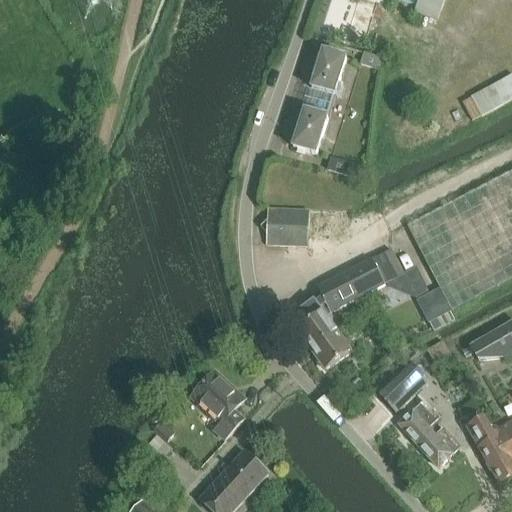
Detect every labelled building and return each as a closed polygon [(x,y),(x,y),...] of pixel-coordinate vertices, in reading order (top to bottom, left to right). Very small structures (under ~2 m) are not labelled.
[(359,0),(348,40),(368,46),(380,3),(367,0),(359,0)] [(421,0),(416,20),(440,27),(447,0),(421,0)] [(312,91),(336,98),(347,61),(324,54),(312,91)] [(362,67),(380,74),(382,61),(366,55),(362,67)] [(511,77),(471,99),(481,118),(511,101),(511,77)] [(294,150),(317,158),(329,121),(305,113),(294,150)] [(328,172),(358,181),(361,168),(332,160),(328,172)] [(511,174),(385,241),(430,326),(511,283),(511,174)] [(266,250),(346,253),(348,215),(268,212),(266,250)] [(319,290),(323,298),(333,316),(400,281),(386,256),(371,263),(319,290)] [(295,316),(305,329),(298,334),(300,338),(300,340),(302,344),(305,344),(312,354),(338,335),(326,319),(333,316),(323,298),(316,302),(315,302),(295,316)] [(511,326),(472,350),(477,363),(506,363),(511,359),(511,326)] [(338,335),(312,354),(319,364),(318,366),(321,370),(324,370),(326,374),(352,355),(338,335)] [(435,350),(428,354),(437,368),(452,359),(444,344),(435,350)] [(376,395),(396,416),(430,384),(410,364),(376,395)] [(216,434),(226,443),(244,424),(235,415),(245,403),(216,376),(193,401),(222,427),(216,434)] [(398,427),(439,472),(455,458),(455,457),(463,450),(445,431),(438,438),(431,430),(442,420),(425,403),(398,427)] [(497,435),(494,437),(485,421),(483,422),(473,404),(458,413),(468,431),(467,431),(501,488),(511,481),(511,424),(508,427),(503,421),(495,426),(498,432),(496,433),(497,435)] [(156,435),(170,445),(177,435),(164,425),(156,435)] [(138,461),(153,475),(173,452),(157,438),(138,461)] [(200,503),(209,511),(236,511),(269,477),(244,454),(200,503)]
